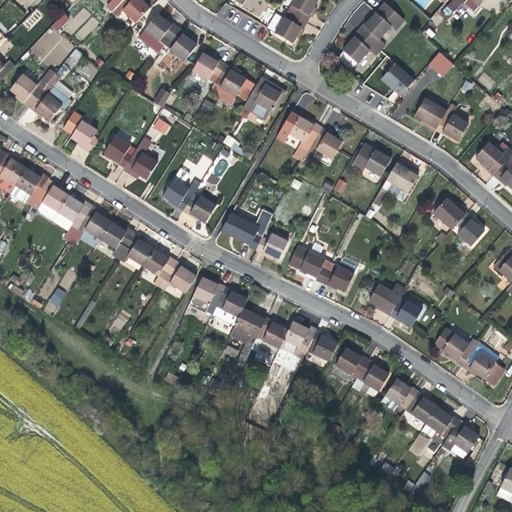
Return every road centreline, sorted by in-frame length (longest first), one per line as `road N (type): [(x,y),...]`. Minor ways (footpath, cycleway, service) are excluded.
road 1 (residential): [(506,422),(380,335),(205,249),(0,119)]
road 2 (residential): [(511,221),(442,160),(302,74)]
road 3 (residential): [(302,74),(181,0)]
